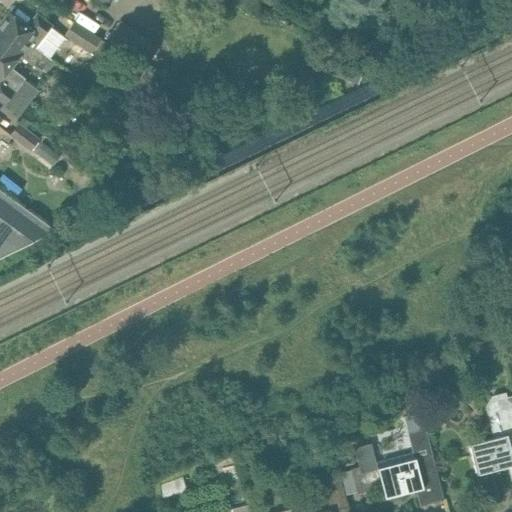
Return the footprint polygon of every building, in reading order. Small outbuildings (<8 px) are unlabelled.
[(0,24),(0,37),(20,53),(41,69),(49,58),(53,60),(69,39),(65,36),(50,25),(36,14),(27,26),(9,13),(0,24)] [(109,35),(138,54),(149,62),(158,48),(119,21),(109,35)] [(65,36),(69,39),(90,52),(99,39),(74,23),(65,36)] [(0,37),(0,99),(5,103),(20,114),(38,90),(24,79),(24,77),(10,66),(20,53),(0,37)] [(333,55),(326,72),(358,85),(365,67),(333,55)] [(18,124),(9,135),(30,151),(38,140),(18,124)] [(0,191),(0,257),(55,232),(0,191)] [(84,205),(76,208),(78,215),(87,212),(84,205)] [(511,482),(511,481),(511,395),(497,400),(506,434),(469,444),(476,474),(507,466),(511,482)] [(324,413),(323,414),(326,420),(327,423),(339,418),(336,409),(324,413)] [(443,499),(438,480),(425,429),(407,433),(412,453),(375,463),(370,443),(353,448),(358,467),(350,469),(356,494),(382,487),(385,498),(416,490),(420,506),(443,499)] [(348,511),(338,470),(320,474),(330,510),(321,511),(302,511),(301,507),(279,511),(348,511)]
